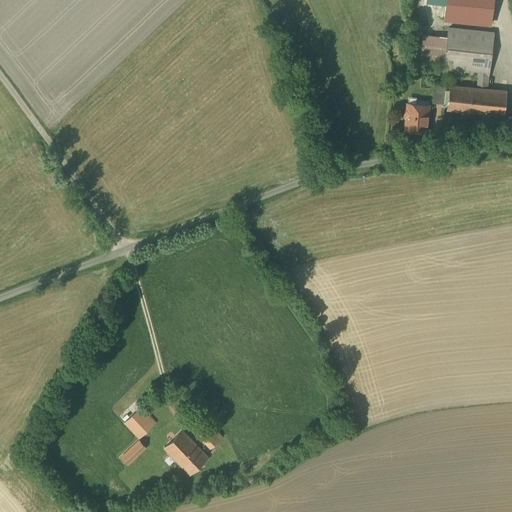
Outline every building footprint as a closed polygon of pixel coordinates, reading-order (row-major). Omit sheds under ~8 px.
[(493,32),(448,27),(447,37),(423,35),(420,61),(443,64),(443,71),(479,75),(478,88),(487,89),(493,32)] [(478,88),(451,85),(448,111),(503,117),(506,91),(487,89),(478,88)] [(429,106),(407,104),(404,132),(427,134),(429,106)] [(156,421),(141,406),(124,422),(139,438),(156,421)] [(222,434),(209,421),(197,433),(210,446),(222,434)] [(184,431),(166,448),(190,473),(208,456),(184,431)] [(145,447),(139,439),(120,456),(127,464),(145,447)]
